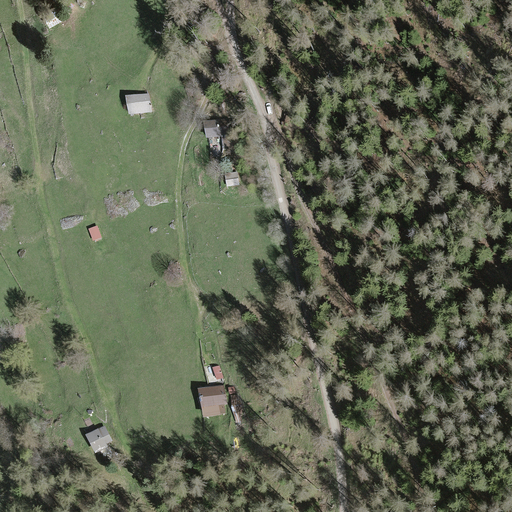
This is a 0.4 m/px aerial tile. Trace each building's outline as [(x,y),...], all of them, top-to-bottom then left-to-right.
[(54,3),(38,11),(47,28),(62,21),(54,3)] [(148,94),(126,98),(130,119),(152,114),(148,94)] [(221,121),(204,124),(206,139),(223,137),(221,121)] [(239,186),(237,171),(224,173),(226,188),(239,186)] [(97,227),(87,231),(92,243),(102,239),(97,227)] [(234,387),(227,389),(230,398),(237,397),(234,387)] [(221,388),(198,392),(203,421),(227,416),(221,388)] [(105,427),(86,439),(96,456),(116,445),(105,427)]
